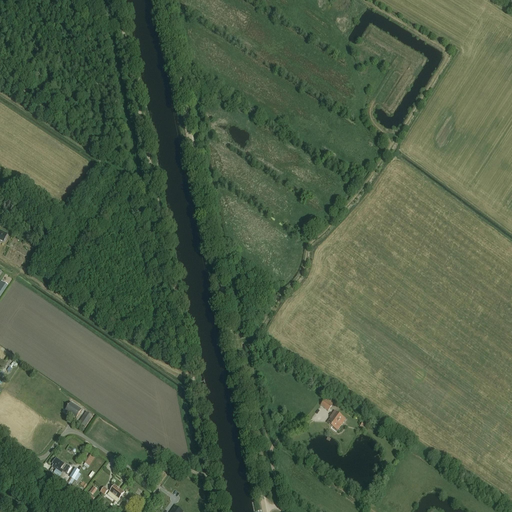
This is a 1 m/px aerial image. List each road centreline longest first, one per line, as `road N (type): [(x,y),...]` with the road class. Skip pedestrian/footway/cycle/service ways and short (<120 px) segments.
road 1 (track): [(163,0),(265,511)]
road 2 (track): [(123,27),(188,377)]
road 3 (track): [(188,377),(22,271)]
road 4 (unclassified): [(151,480),(76,430),(38,459),(0,434)]
